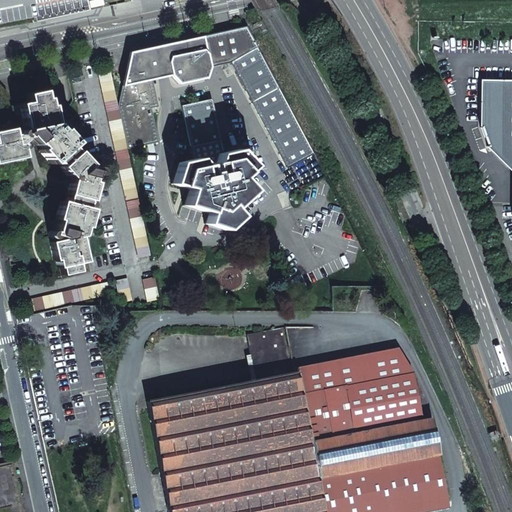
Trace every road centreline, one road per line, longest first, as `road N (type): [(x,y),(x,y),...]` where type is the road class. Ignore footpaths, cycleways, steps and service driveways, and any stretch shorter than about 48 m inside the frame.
road 1 (secondary): [(511,380),(439,177),(354,0)]
road 2 (residential): [(0,315),(43,511)]
road 3 (residential): [(124,22),(88,21),(0,40)]
